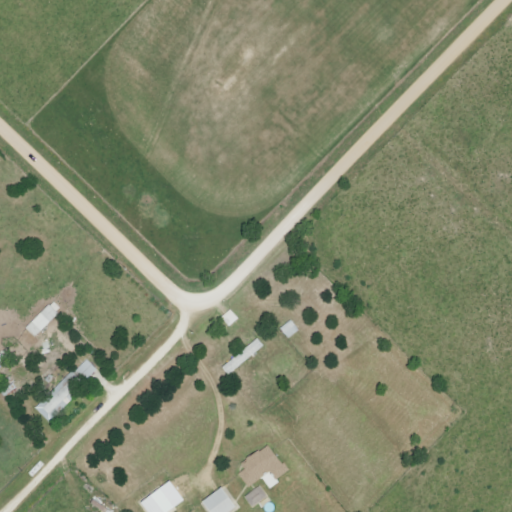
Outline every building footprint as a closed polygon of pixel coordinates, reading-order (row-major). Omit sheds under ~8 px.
[(67,312),(57,302),(22,335),(32,345),(67,312)] [(242,319),(233,310),(224,319),(233,327),(242,319)] [(291,339),(302,331),(294,321),(283,329),(291,339)] [(268,346),(261,339),(226,368),(232,375),(268,346)] [(89,382),(101,371),(91,360),(79,372),(89,382)] [(52,423),(78,400),(65,385),(39,409),(52,423)] [(252,488),(274,472),(280,481),(293,472),(273,446),(239,471),(252,488)] [(147,502),(152,511),(177,511),(191,504),(178,483),(147,502)] [(237,511),(242,509),(228,488),(208,502),(214,511),(237,511)] [(249,496),(255,507),(270,499),(263,488),(249,496)]
